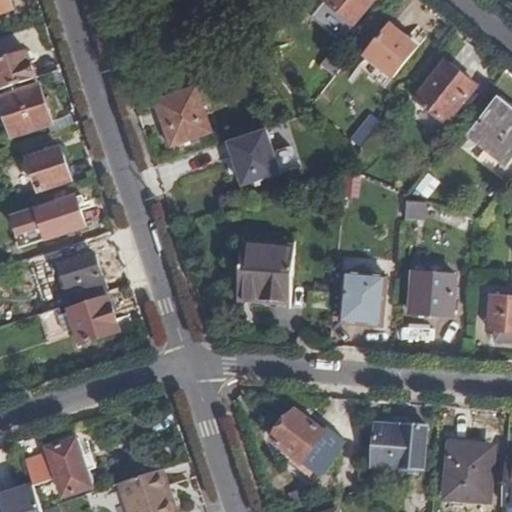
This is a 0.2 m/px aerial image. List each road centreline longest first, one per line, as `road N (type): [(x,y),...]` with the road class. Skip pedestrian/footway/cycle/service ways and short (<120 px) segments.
road 1 (residential): [(196,359),(74,0)]
road 2 (residential): [(511,385),(196,359)]
road 3 (residential): [(196,359),(0,421)]
road 4 (residential): [(243,511),(196,359)]
